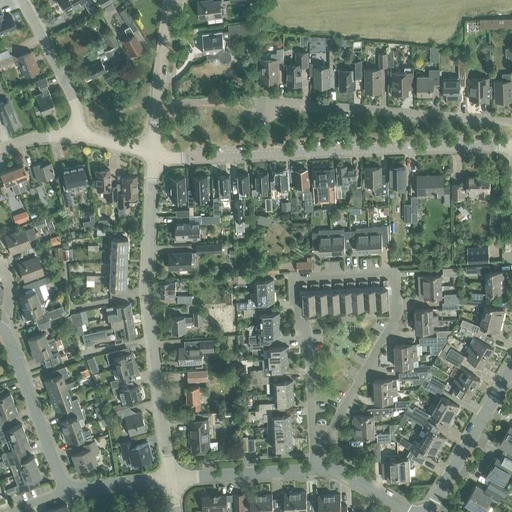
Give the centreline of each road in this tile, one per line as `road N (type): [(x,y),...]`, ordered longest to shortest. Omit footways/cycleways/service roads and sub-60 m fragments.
road 1 (unclassified): [(511,147),(154,157)]
road 2 (residential): [(172,476),(147,297),(154,157)]
road 3 (residential): [(315,456),(307,330),(297,321),(294,280),(396,275)]
road 4 (unclassified): [(511,120),(246,104)]
road 5 (residential): [(396,275),(398,315),(315,456)]
road 6 (residential): [(426,511),(511,367)]
road 7 (unclassified): [(154,157),(169,0)]
road 8 (unclassified): [(21,0),(68,89),(77,133)]
road 9 (residential): [(172,476),(317,473)]
road 10 (unknown): [(20,375),(152,332)]
road 11 (unclassified): [(65,491),(20,375)]
